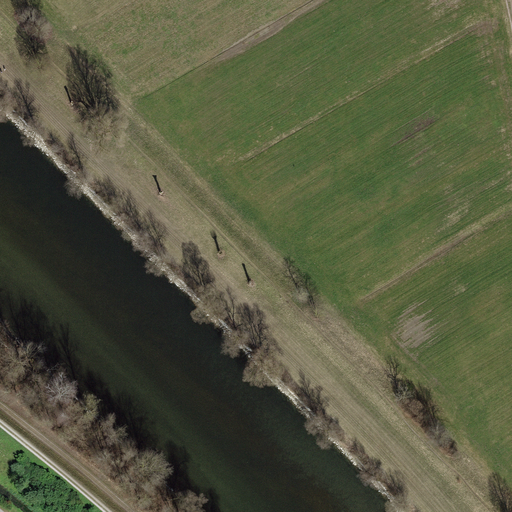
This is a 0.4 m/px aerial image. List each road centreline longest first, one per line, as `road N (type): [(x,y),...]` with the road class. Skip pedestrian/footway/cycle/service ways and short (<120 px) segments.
road 1 (track): [(0,66),(220,282),(429,511)]
road 2 (track): [(0,401),(133,511)]
road 3 (track): [(0,423),(107,511)]
